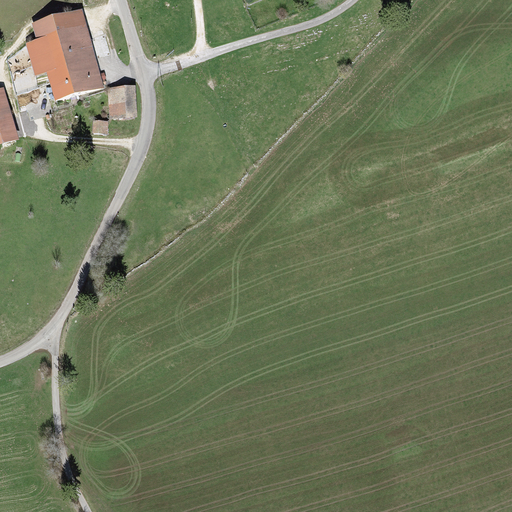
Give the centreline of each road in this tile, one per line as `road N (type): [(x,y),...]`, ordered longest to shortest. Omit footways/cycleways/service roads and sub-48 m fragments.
road 1 (unclassified): [(0,362),(58,319),(140,151),(147,90),(120,0)]
road 2 (track): [(144,73),(324,18),(352,0)]
road 3 (track): [(52,327),(57,432),(88,511)]
